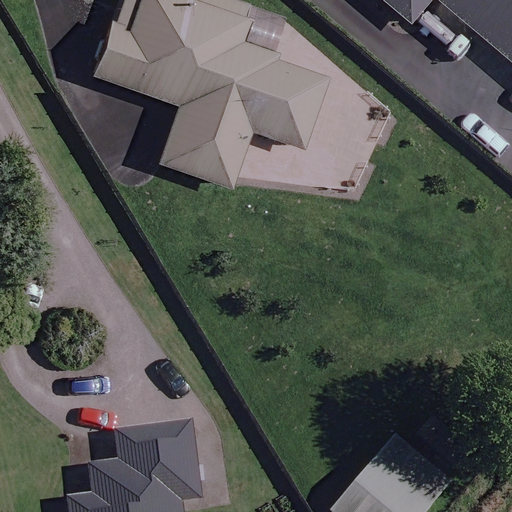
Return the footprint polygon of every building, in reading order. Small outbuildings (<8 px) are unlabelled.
[(108,22),(89,76),(175,106),(156,162),(227,187),(247,130),(298,148),(322,79),(271,62),(273,57),(239,45),(247,22),(181,0),(118,0),(111,23),(108,22)] [(511,0),(377,0),(411,28),(433,2),(511,67),(511,0)] [(260,298),(245,262),(209,276),(225,312),(260,298)] [(199,504),(189,423),(113,433),(118,465),(86,469),(90,499),(65,502),(66,511),(182,511),(182,507),(199,504)] [(393,442),(336,511),(426,511),(448,486),(393,442)]
